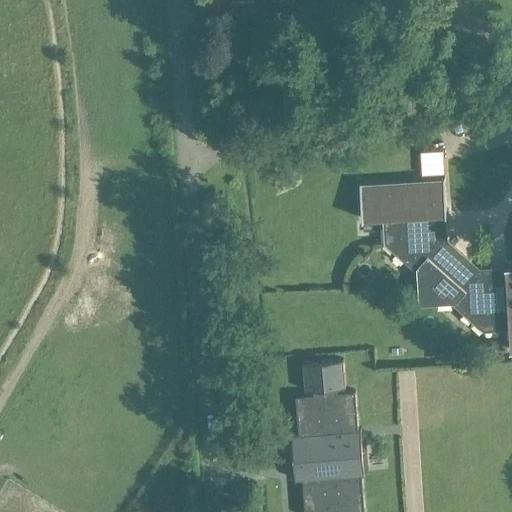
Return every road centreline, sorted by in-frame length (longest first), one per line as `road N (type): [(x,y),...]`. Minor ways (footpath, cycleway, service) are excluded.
road 1 (unclassified): [(190,162),(217,511)]
road 2 (residential): [(190,162),(511,86)]
road 3 (residential): [(413,511),(405,371),(511,366)]
road 4 (unclassified): [(178,0),(190,162)]
